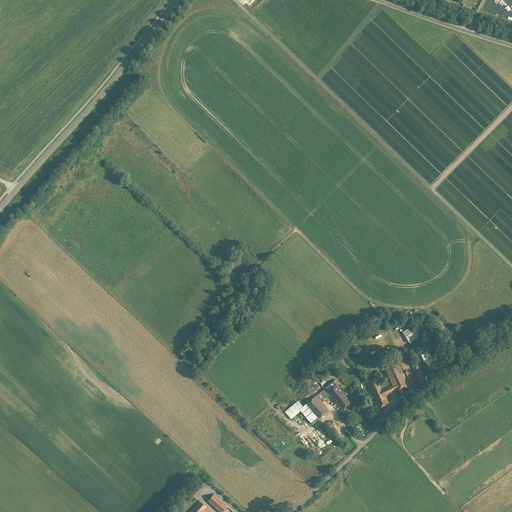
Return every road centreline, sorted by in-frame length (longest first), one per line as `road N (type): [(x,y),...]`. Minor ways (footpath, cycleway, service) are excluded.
road 1 (unclassified): [(234,0),(511,265)]
road 2 (unclassified): [(511,332),(385,423),(293,511)]
road 3 (tertiary): [(179,0),(15,190)]
road 4 (unclassified): [(511,45),(375,0)]
